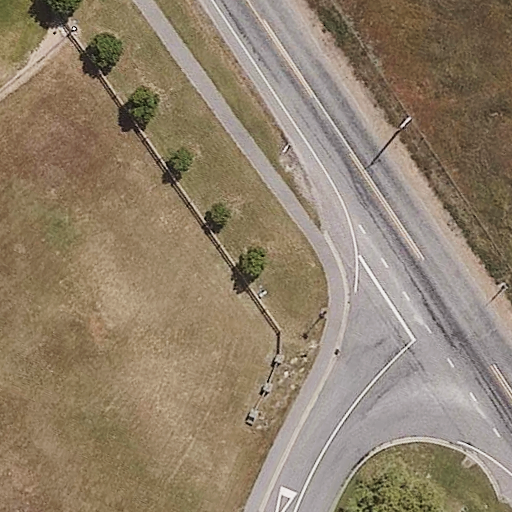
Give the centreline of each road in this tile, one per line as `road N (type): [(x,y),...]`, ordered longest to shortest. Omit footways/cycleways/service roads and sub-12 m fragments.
road 1 (unclassified): [(244,0),(455,308)]
road 2 (residential): [(455,308),(366,389),(331,436),(296,511)]
